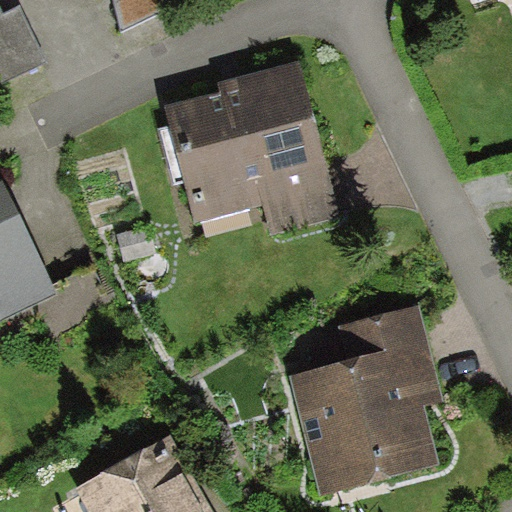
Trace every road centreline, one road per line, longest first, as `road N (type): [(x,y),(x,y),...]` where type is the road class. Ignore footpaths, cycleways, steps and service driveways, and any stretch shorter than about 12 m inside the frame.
road 1 (residential): [(511,345),(347,0)]
road 2 (residential): [(297,0),(39,119)]
